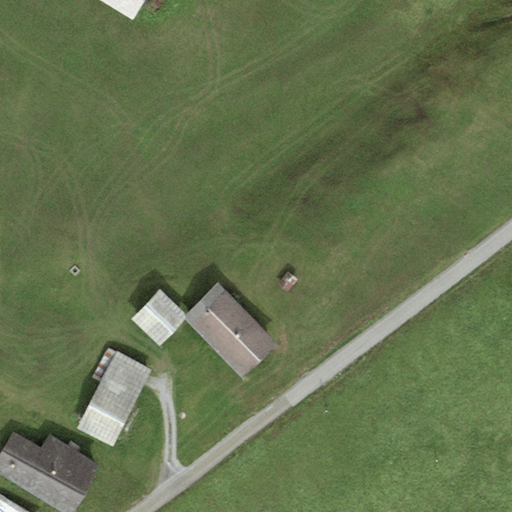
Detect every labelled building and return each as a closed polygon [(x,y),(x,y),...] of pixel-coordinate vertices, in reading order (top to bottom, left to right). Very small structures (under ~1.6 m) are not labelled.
[(144,0),(97,0),(133,20),(144,0)] [(217,283),(186,314),(182,317),(185,320),(242,378),(277,345),(217,283)] [(161,289),(132,318),(159,345),(185,320),(182,317),(186,314),(161,289)] [(150,368),(116,351),(77,426),(112,444),(150,368)] [(41,447),(13,431),(0,453),(0,476),(62,511),(72,511),(100,464),(48,434),(41,447)] [(29,511),(0,493),(0,511),(29,511)]
